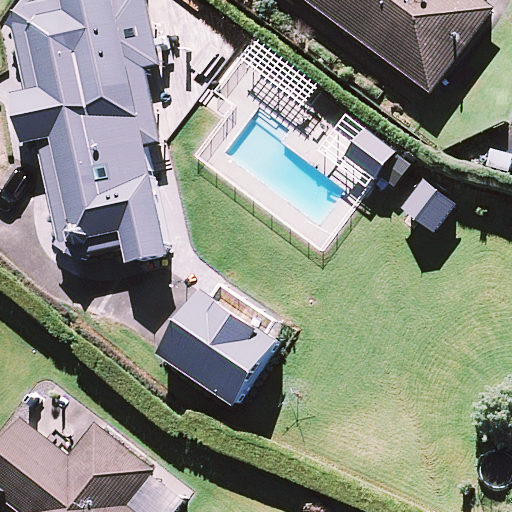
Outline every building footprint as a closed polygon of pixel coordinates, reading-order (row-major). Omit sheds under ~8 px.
[(39,0),(12,6),(30,91),(18,94),(29,143),(40,141),(65,261),(128,248),(131,263),(171,255),(149,147),(166,144),(151,70),(164,67),(149,0),(39,0)] [(308,0),(435,94),(496,10),(482,0),(308,0)] [(397,152),(366,131),(343,165),(374,186),(397,152)] [(281,340),(201,290),(160,356),(240,405),(281,340)] [(23,420),(0,448),(0,495),(20,511),(137,511),(131,507),(159,472),(99,424),(72,459),(23,420)]
